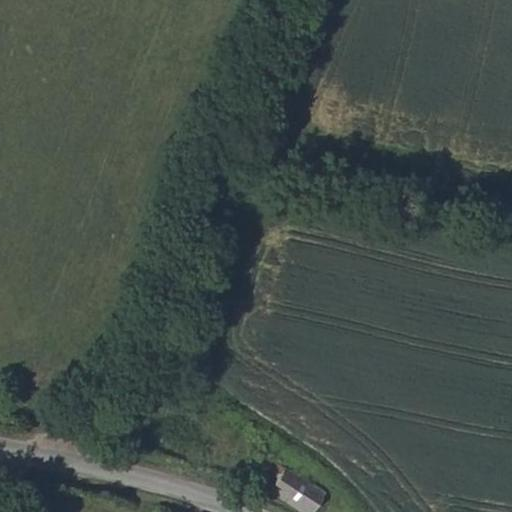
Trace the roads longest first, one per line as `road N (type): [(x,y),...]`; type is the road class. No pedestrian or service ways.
road 1 (track): [(42,455),(111,367),(167,262),(273,0)]
road 2 (unclassified): [(0,447),(202,493),(244,511)]
